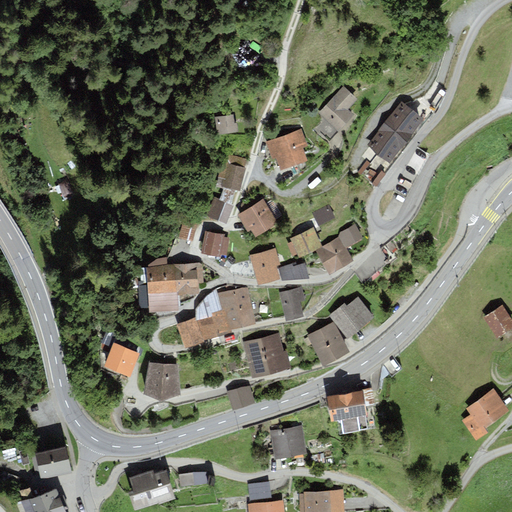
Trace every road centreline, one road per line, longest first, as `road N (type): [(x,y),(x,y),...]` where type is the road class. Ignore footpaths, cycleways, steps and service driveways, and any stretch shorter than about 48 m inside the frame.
road 1 (secondary): [(93,439),(120,448),(184,434),(357,368),(421,307),(485,220)]
road 2 (residential): [(352,269),(305,319),(237,331),(202,349),(168,350),(153,345),(151,327),(182,317),(215,282),(312,283),(347,268)]
road 3 (residential): [(472,206),(453,246),(405,308),(330,367),(156,403),(132,395)]
road 4 (residential): [(86,503),(117,468),(167,462),(243,479),(303,473),(354,480),(393,511)]
road 5 (unclassified): [(378,237),(375,197),(438,111),(476,23),(511,0)]
road 6 (secondary): [(0,221),(42,308),(65,400),(93,439)]
road 7 (unclassified): [(511,111),(463,135),(378,237)]
